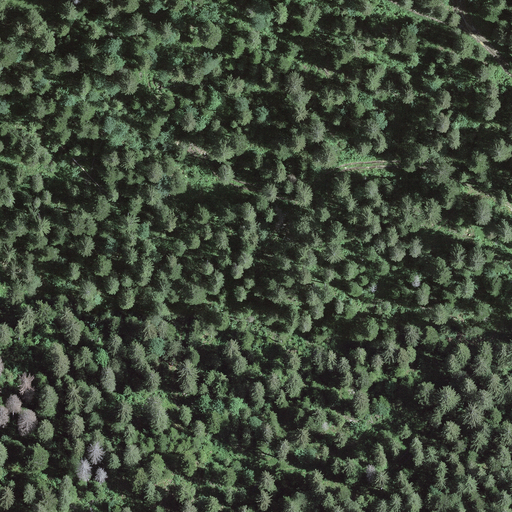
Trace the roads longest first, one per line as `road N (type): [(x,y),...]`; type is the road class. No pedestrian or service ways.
road 1 (track): [(344,511),(419,440),(489,348),(511,297)]
road 2 (track): [(511,70),(455,23),(393,0)]
